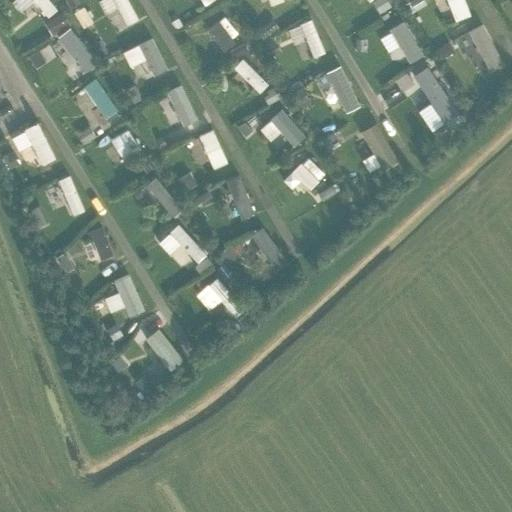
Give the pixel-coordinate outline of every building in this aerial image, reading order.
[(45,17),(56,10),(50,0),(15,0),(24,16),(40,8),(45,17)] [(115,0),(124,26),(137,21),(130,0),(115,0)] [(390,0),(380,0),(375,5),(383,14),(394,4),(390,0)] [(409,0),(409,1),(417,12),(429,2),(427,0),(409,0)] [(465,0),(449,0),(456,19),(471,13),(465,0)] [(84,3),(73,10),(84,27),(94,21),(84,3)] [(222,13),(206,27),(225,48),(241,33),(222,13)] [(314,57),(326,52),(311,15),(289,25),(296,42),(306,38),(314,57)] [(403,16),(379,31),(399,64),(423,49),(403,16)] [(468,25),(485,64),(501,57),(485,18),(468,25)] [(84,40),(76,47),(61,31),(51,40),(76,67),(95,50),(84,40)] [(125,45),(137,82),(168,72),(156,35),(125,45)] [(451,40),(437,44),(441,57),(455,53),(451,40)] [(259,92),(269,83),(244,55),(233,65),(259,92)] [(340,61),(323,69),(343,109),(360,101),(340,61)] [(430,62),(406,74),(419,98),(443,86),(430,62)] [(96,75),(82,84),(107,121),(121,111),(96,75)] [(162,89),(177,126),(197,118),(182,80),(162,89)] [(268,113),(294,146),(308,135),(282,102),(268,113)] [(236,126),(247,141),(266,127),(254,112),(236,126)] [(360,126),(373,148),(362,154),(369,168),(396,153),(376,117),(360,126)] [(37,119),(12,132),(20,149),(31,144),(43,166),(57,158),(37,119)] [(199,132),(211,170),(228,164),(215,126),(199,132)] [(124,159),(140,149),(126,128),(111,138),(124,159)] [(309,153),(284,175),(302,194),(326,172),(309,153)] [(73,215),(86,210),(70,172),(57,177),(73,215)] [(170,215),(182,206),(157,172),(145,180),(170,215)] [(222,181),(238,219),(255,212),(239,174),(222,181)] [(323,199),(336,194),(332,182),(318,187),(323,199)] [(181,220),(161,236),(185,267),(205,252),(181,220)] [(112,227),(95,228),(97,260),(114,259),(112,227)] [(127,317),(143,313),(133,271),(116,275),(127,317)] [(216,274),(207,283),(234,312),(244,303),(216,274)] [(136,322),(156,356),(176,344),(156,310),(136,322)] [(135,355),(123,363),(131,377),(144,369),(135,355)]
